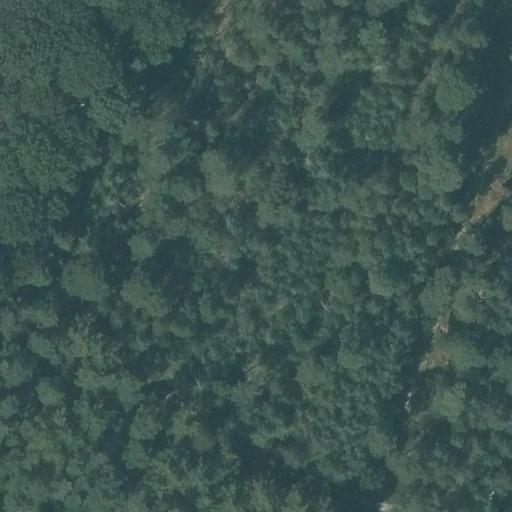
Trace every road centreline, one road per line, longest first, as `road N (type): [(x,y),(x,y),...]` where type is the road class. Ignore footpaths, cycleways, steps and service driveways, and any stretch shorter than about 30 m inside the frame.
road 1 (unknown): [(431,511),(311,478),(223,437),(150,386),(35,204)]
road 2 (track): [(365,511),(511,76)]
road 3 (unknown): [(35,204),(146,0)]
